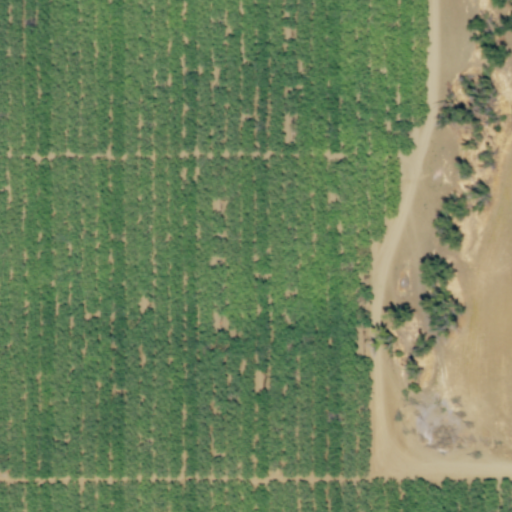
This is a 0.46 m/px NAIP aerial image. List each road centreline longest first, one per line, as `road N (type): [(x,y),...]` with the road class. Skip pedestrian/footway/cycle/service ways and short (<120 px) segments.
road 1 (track): [(431,0),(425,125),(371,342),(380,429),(392,451),(429,468),(511,470)]
road 2 (track): [(0,156),(417,156)]
road 3 (track): [(392,451),(379,473),(357,478),(0,479)]
